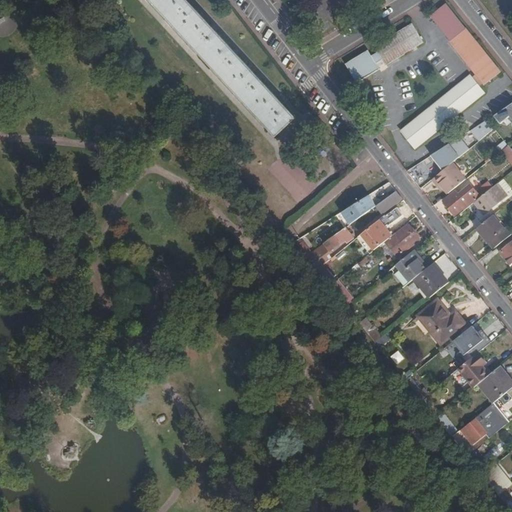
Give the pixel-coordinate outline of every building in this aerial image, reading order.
[(153,0),(278,134),(296,118),(284,105),(279,99),(261,81),(256,75),(238,55),(233,49),(215,30),(210,25),(192,6),(188,1),(187,0),(153,0)] [(401,130),(414,147),(483,92),(478,85),(480,83),(483,87),(501,72),(446,4),(430,17),(448,41),(447,42),(474,76),(472,78),(470,75),(401,130)] [(387,66),(424,43),(412,24),(375,47),(378,52),(372,56),(369,51),(346,65),(357,83),(380,69),(377,65),(383,61),(387,66)] [(511,104),(494,116),(501,124),(510,117),(511,119),(511,104)] [(488,120),(471,131),(478,141),(494,128),(488,120)] [(504,142),(499,146),(503,150),(508,146),(506,144),(504,142)] [(450,143),(432,155),(443,169),(460,156),(450,143)] [(500,153),(508,162),(511,168),(511,151),(508,146),(503,150),(500,153)] [(465,181),(452,165),(432,181),(437,186),(439,184),(444,189),(448,194),(465,181)] [(464,210),(477,199),(481,197),(492,188),(487,182),(475,192),(470,186),(454,198),(451,195),(443,201),(454,216),(463,209),(464,210)] [(492,188),(481,197),(473,204),(483,216),(508,197),(497,184),(492,188)] [(400,201),(395,193),(382,203),(387,210),(400,201)] [(377,206),(370,195),(343,213),(351,225),(377,206)] [(401,215),(396,207),(382,218),(385,221),(388,219),(391,223),(401,215)] [(492,216),(476,229),(493,249),(511,234),(511,233),(506,227),(503,229),(492,216)] [(382,218),(380,220),(386,227),(391,223),(388,219),(385,221),(382,218)] [(380,220),(362,234),(375,250),(385,241),(392,236),(386,227),(380,220)] [(397,235),(395,233),(392,236),(385,241),(397,257),(420,240),(409,225),(397,235)] [(353,238),(347,228),(307,256),(318,270),(330,261),(325,254),(346,240),(347,242),(353,238)] [(362,234),(357,238),(370,254),(375,250),(362,234)] [(304,241),(298,246),(307,256),(312,252),(304,241)] [(511,243),(500,253),(511,267),(511,243)] [(410,253),(396,265),(410,283),(415,279),(427,270),(419,260),(419,257),(414,251),(410,253)] [(427,270),(415,279),(430,298),(449,283),(434,264),(427,270)] [(337,281),(331,286),(346,305),(352,301),(337,281)] [(438,300),(420,316),(441,343),(465,323),(456,313),(451,316),(438,300)] [(367,319),(361,323),(376,341),(382,337),(375,329),(377,328),(374,325),(373,326),(367,319)] [(472,329),(471,328),(460,337),(471,351),(495,333),(490,327),(486,330),(480,323),(472,329)] [(380,347),(375,352),(380,359),(386,355),(380,347)] [(399,350),(391,357),(397,364),(405,358),(399,350)] [(375,352),(369,356),(375,363),(380,359),(375,352)] [(480,353),(460,369),(474,388),(480,383),(490,375),(484,367),(488,364),(480,353)] [(490,375),(480,383),(496,402),(508,392),(511,389),(511,386),(505,377),(506,376),(499,368),(490,375)] [(422,399),(429,393),(425,388),(421,391),(410,377),(407,380),(422,399)] [(508,423),(493,404),(461,430),(473,444),(486,433),(490,438),(508,423)] [(453,437),(458,433),(443,414),(437,418),(453,437)] [(477,449),(471,454),(468,456),(474,463),(482,456),(477,449)] [(511,483),(496,464),(483,475),(499,495),(506,490),(511,485),(511,483)] [(511,497),(506,490),(499,495),(511,510),(511,497)]
